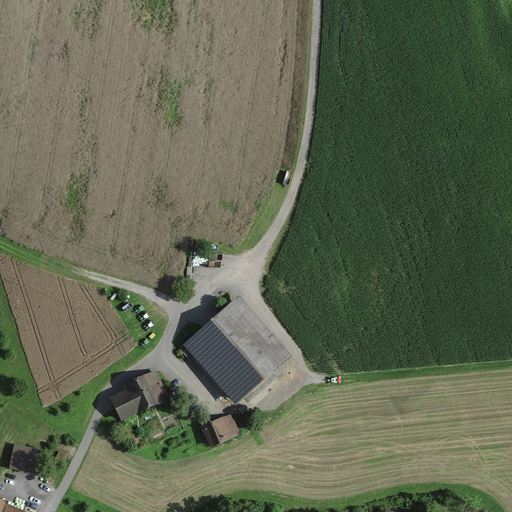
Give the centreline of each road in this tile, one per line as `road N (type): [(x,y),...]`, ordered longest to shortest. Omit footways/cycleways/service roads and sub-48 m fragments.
road 1 (unclassified): [(208,289),(182,312),(162,353),(106,394),(50,511)]
road 2 (unclassified): [(317,0),(307,138),(283,208)]
